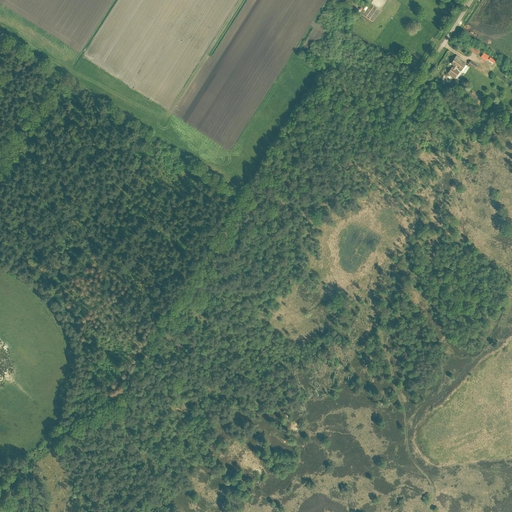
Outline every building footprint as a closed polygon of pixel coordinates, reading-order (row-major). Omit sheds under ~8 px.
[(480,51),(472,45),(469,49),(477,55),(480,51)] [(462,46),(460,49),(468,54),(470,51),(462,46)] [(489,55),(483,52),(480,56),(486,60),(489,55)] [(461,71),(466,64),(460,59),(461,58),(457,55),(451,64),(453,65),(452,67),(452,66),(447,73),(455,78),(460,72),(456,69),(457,68),(461,71)] [(475,69),(478,65),(470,60),(468,64),(475,69)]
